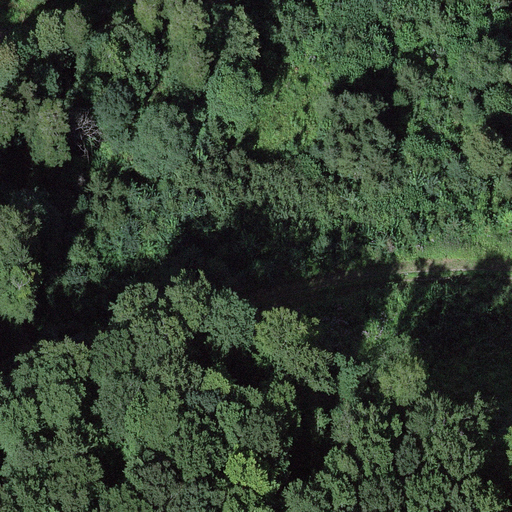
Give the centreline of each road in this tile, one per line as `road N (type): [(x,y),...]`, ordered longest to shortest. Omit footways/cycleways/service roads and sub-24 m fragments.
road 1 (track): [(511,269),(352,281),(0,368)]
road 2 (track): [(0,63),(211,0)]
